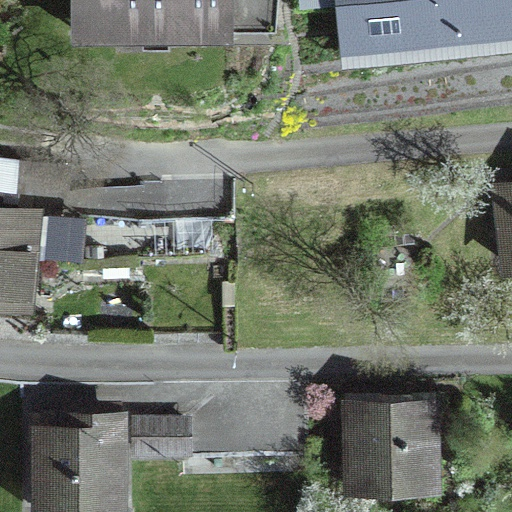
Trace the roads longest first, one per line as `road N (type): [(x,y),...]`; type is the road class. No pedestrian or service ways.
road 1 (residential): [(511,136),(218,158),(55,147),(0,135)]
road 2 (residential): [(511,360),(0,364)]
